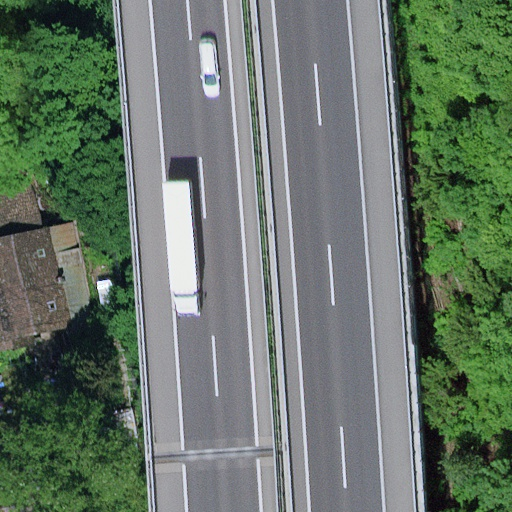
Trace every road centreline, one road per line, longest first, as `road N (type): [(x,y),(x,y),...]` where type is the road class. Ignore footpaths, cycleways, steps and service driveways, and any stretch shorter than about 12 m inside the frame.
road 1 (motorway): [(184,0),(222,511)]
road 2 (motorway): [(349,511),(313,0)]
